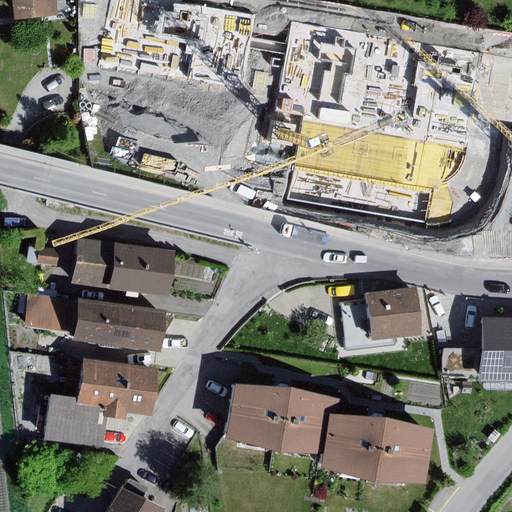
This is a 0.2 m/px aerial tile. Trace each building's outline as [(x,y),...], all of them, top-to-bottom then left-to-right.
[(15,0),(18,20),(45,16),(57,15),(54,0),(15,0)] [(456,185),(467,184),(464,126),(436,127),(437,142),(397,144),(403,237),(459,234),(456,185)] [(511,220),(494,222),(496,241),(511,239),(511,220)] [(174,254),(78,240),(71,285),(168,299),(174,254)] [(59,251),(41,249),(40,264),(58,266),(59,251)] [(410,285),(359,291),(360,299),(364,338),(415,333),(410,285)] [(81,303),(32,296),(27,326),(77,334),(81,303)] [(364,338),(360,299),(338,301),(343,350),(366,347),(364,338)] [(169,312),(81,301),(81,303),(77,334),(76,341),(164,352),(169,312)] [(511,315),(471,316),(471,346),(471,380),(481,380),(481,389),(511,388),(511,315)] [(471,380),(471,346),(436,345),(437,375),(471,380)] [(154,371),(84,361),(78,403),(104,407),(102,417),(123,420),(125,410),(148,414),(154,371)] [(275,384),(224,381),(215,436),(264,447),(312,453),(321,412),(325,397),(275,384)] [(78,403),(51,400),(46,440),(98,447),(102,417),(104,407),(78,403)] [(370,414),(321,412),(312,453),(309,466),(358,480),(415,483),(424,428),(370,414)] [(100,458),(75,453),(72,468),(98,473),(100,458)] [(164,511),(166,509),(124,489),(109,511),(164,511)]
